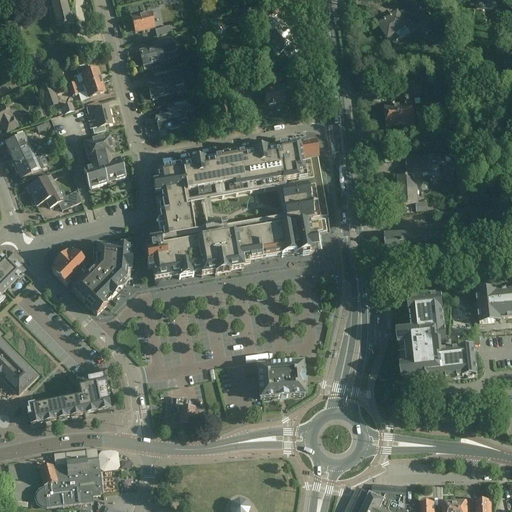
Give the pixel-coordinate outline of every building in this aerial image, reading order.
[(65,26),(70,25),(74,24),(71,14),(70,15),(65,0),(51,0),(52,3),(57,28),(65,26)] [(401,13),(407,22),(415,17),(420,24),(419,25),(426,35),(432,31),(433,32),(438,26),(423,5),(426,3),(423,0),(403,0),(408,7),(401,13)] [(476,0),(476,2),(498,4),(497,7),(508,8),(508,0),(476,0)] [(263,4),(242,9),(244,18),(250,17),(249,13),(264,9),(263,4)] [(151,13),(132,18),(136,34),(155,29),(151,13)] [(407,22),(401,13),(392,19),(388,13),(381,18),(385,23),(380,27),(384,32),(382,33),(390,45),(399,39),(396,35),(399,33),(398,32),(406,27),(404,24),(407,22)] [(272,32),(266,36),(280,54),(285,50),(290,55),(296,50),(292,44),(293,43),(289,38),(290,37),(285,30),(283,31),(279,26),(278,27),(273,21),(267,26),(272,32)] [(170,27),(155,31),(157,38),(172,35),(170,27)] [(202,27),(195,29),(198,40),(205,38),(202,27)] [(449,34),(435,33),(434,45),(448,46),(449,34)] [(139,53),(143,67),(164,62),(162,55),(176,51),(175,45),(174,39),(159,43),(160,48),(139,53)] [(496,46),(496,56),(504,56),(505,46),(496,46)] [(22,50),(11,55),(21,74),(37,66),(32,56),(26,59),(22,50)] [(86,86),(101,81),(97,69),(89,72),(87,66),(77,69),(79,76),(82,75),(85,82),(75,85),(74,83),(68,86),(70,92),(86,86)] [(147,86),(151,100),(172,95),(171,93),(175,92),(174,87),(184,85),(182,78),(193,76),(191,70),(167,76),(168,81),(147,86)] [(270,78),(262,79),(266,105),(268,105),(269,107),(276,106),(275,103),(286,102),(284,88),(272,90),(270,78)] [(86,86),(70,92),(72,97),(88,92),(90,98),(105,93),(101,81),(86,86)] [(60,83),(53,85),(57,95),(64,93),(60,83)] [(247,96),(245,84),(234,85),(238,112),(253,110),(250,95),(247,96)] [(386,109),(384,111),(384,114),(386,115),(388,126),(403,125),(403,127),(414,126),(411,103),(410,103),(410,96),(421,95),(420,84),(398,86),(400,106),(386,108),(386,109)] [(54,90),(41,94),(47,110),(56,106),(59,115),(63,114),(61,108),(60,105),(54,90)] [(78,104),(86,102),(84,95),(77,97),(78,104)] [(63,106),(65,115),(74,113),(72,104),(63,106)] [(3,105),(0,106),(0,125),(2,124),(7,133),(19,127),(15,120),(13,122),(3,105)] [(99,105),(86,108),(88,116),(94,114),(98,129),(113,125),(109,108),(101,110),(99,105)] [(155,119),(159,133),(180,128),(178,121),(186,119),(185,113),(191,111),(190,105),(175,109),(176,114),(155,119)] [(204,115),(205,121),(220,118),(219,111),(204,115)] [(38,133),(51,127),(48,122),(36,127),(38,133)] [(461,126),(450,127),(451,140),(444,140),(445,149),(463,148),(461,126)] [(11,156),(29,149),(23,136),(6,144),(8,151),(7,151),(9,157),(11,156)] [(84,171),(83,172),(89,191),(126,180),(120,160),(119,160),(120,161),(112,163),(110,157),(114,156),(110,138),(84,144),(88,163),(91,162),(92,169),(84,172),(84,171)] [(162,236),(163,239),(152,241),(150,242),(148,241),(145,250),(147,250),(147,252),(146,252),(149,265),(152,265),(154,281),(178,276),(179,279),(193,277),(193,274),(200,273),(201,278),(201,279),(203,279),(213,277),(214,277),(214,278),(216,278),(229,276),(231,275),(231,274),(232,274),(241,272),(243,272),(243,270),(242,265),(242,263),(282,256),(282,257),(284,257),(284,256),(297,254),(297,255),(297,254),(297,256),(303,255),(303,253),(309,252),(309,254),(312,253),(314,253),(314,250),(317,249),(316,240),(315,240),(314,236),(315,236),(320,235),(330,233),(327,218),(328,218),(317,159),(317,158),(314,142),(297,145),(297,146),(284,148),(284,149),(280,150),(280,149),(267,151),(266,151),(266,152),(260,153),(260,152),(259,152),(259,153),(253,154),(253,153),(252,153),(252,154),(236,157),(236,156),(221,159),(205,162),(204,162),(204,163),(198,164),(198,163),(197,163),(197,164),(191,165),(191,164),(190,164),(190,165),(170,168),(156,171),(158,183),(153,184),(155,196),(160,195),(163,214),(159,214),(160,222),(161,227),(162,236)] [(51,152),(60,148),(58,143),(49,148),(51,152)] [(29,149),(11,156),(14,162),(12,163),(15,169),(34,160),(29,149)] [(43,156),(34,160),(15,169),(17,174),(19,173),(22,180),(28,177),(39,172),(39,171),(42,170),(48,167),(43,156)] [(407,174),(415,175),(430,173),(429,156),(406,157),(407,174)] [(66,167),(56,172),(59,178),(69,174),(66,167)] [(415,175),(407,174),(403,174),(403,177),(397,177),(399,205),(416,204),(417,203),(415,175)] [(39,182),(26,189),(26,190),(27,189),(31,196),(37,193),(38,195),(46,191),(43,186),(52,181),(49,177),(39,182)] [(31,201),(30,202),(33,207),(34,207),(36,206),(37,207),(36,207),(36,208),(46,202),(50,209),(58,204),(62,212),(81,204),(76,192),(66,198),(62,192),(59,193),(52,181),(43,186),(46,191),(38,195),(37,193),(31,196),(33,200),(31,201)] [(429,202),(417,203),(416,204),(417,213),(429,212),(429,202)] [(442,231),(385,235),(386,254),(443,251),(442,231)] [(97,247),(96,261),(95,267),(86,276),(83,272),(87,268),(72,253),(69,256),(67,254),(53,268),(55,270),(52,273),(67,288),(68,288),(71,291),(71,292),(97,317),(107,306),(106,305),(111,300),(111,301),(121,290),(129,281),(130,273),(131,273),(132,258),(131,258),(132,250),(129,250),(117,249),(97,247)] [(0,297),(23,274),(14,265),(15,265),(7,257),(5,256),(3,258),(2,257),(0,259),(0,297)] [(485,294),(478,295),(481,325),(488,324),(494,323),(497,323),(500,323),(501,322),(501,319),(506,319),(511,318),(511,291),(498,293),(498,292),(491,293),(485,294)] [(399,335),(398,340),(400,345),(400,347),(407,346),(409,367),(402,368),(404,381),(420,379),(420,384),(434,382),(465,379),(478,377),(475,350),(462,352),(443,354),(442,345),(447,345),(445,332),(442,312),(443,312),(441,299),(410,302),(414,332),(399,334),(399,335)] [(99,327),(109,323),(107,318),(97,323),(99,327)] [(36,378),(17,358),(0,341),(0,377),(1,378),(1,379),(9,387),(10,387),(17,395),(18,396),(36,378)] [(303,365),(257,368),(260,401),(305,397),(303,365)] [(81,399),(35,408),(35,410),(28,411),(28,407),(33,406),(27,407),(31,426),(40,424),(44,423),(66,419),(71,418),(110,410),(103,378),(77,383),(81,399)] [(196,410),(188,410),(188,401),(189,401),(171,400),(170,418),(180,419),(179,426),(181,426),(182,427),(185,428),(186,426),(194,427),(194,417),(196,417),(196,410)] [(93,504),(93,503),(92,497),(100,496),(117,494),(115,473),(100,475),(100,474),(99,474),(98,471),(97,469),(95,467),(92,466),(87,467),(86,459),(66,461),(67,469),(54,470),(53,467),(40,470),(44,488),(44,489),(40,490),(37,492),(36,496),(34,501),(37,507),(41,510),(46,511),(46,510),(93,504)] [(412,511),(413,507),(406,506),(407,497),(386,495),(384,499),(371,494),(362,511),(412,511)] [(483,502),(483,503),(476,503),(476,511),(490,511),(490,503),(488,503),(488,501),(483,502)] [(233,505),(231,511),(247,511),(248,510),(245,504),(239,502),(233,505)] [(468,511),(468,504),(466,504),(466,502),(461,502),(461,504),(455,504),(455,511),(468,511)] [(422,505),(420,505),(420,511),(434,511),(434,505),(427,505),(427,503),(422,504),(422,505)] [(445,505),(443,505),(443,511),(455,511),(455,504),(450,504),(450,503),(444,503),(445,505)]
